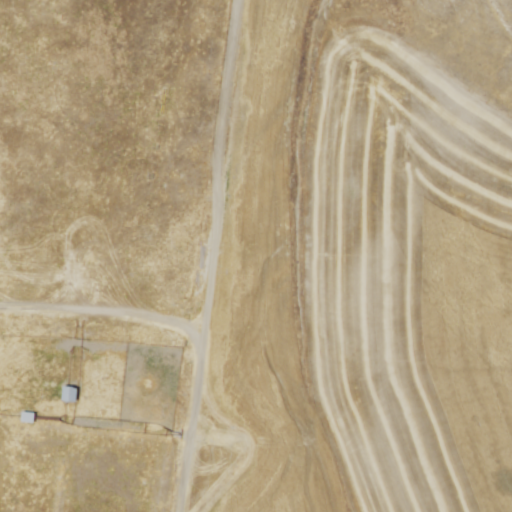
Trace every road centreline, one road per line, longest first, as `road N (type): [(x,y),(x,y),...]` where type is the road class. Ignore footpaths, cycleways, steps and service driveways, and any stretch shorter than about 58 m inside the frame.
road 1 (track): [(175,511),(241,0)]
road 2 (track): [(202,335),(0,304)]
